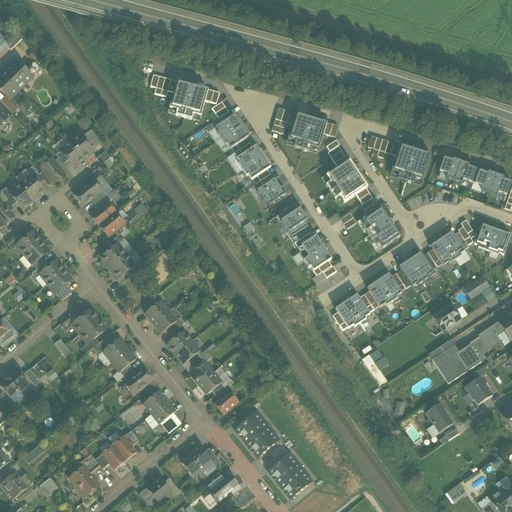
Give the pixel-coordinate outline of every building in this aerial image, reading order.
[(14,39),(5,47),(10,51),(18,43),(14,39)] [(25,71),(16,62),(2,76),(17,93),(31,79),(32,79),(25,71)] [(42,72),(33,63),(25,71),(32,79),(31,79),(33,80),(42,72)] [(17,93),(2,76),(0,78),(0,92),(9,101),(17,93)] [(153,76),(150,88),(155,89),(154,95),(165,98),(167,92),(172,94),(175,82),(153,76)] [(207,90),(175,82),(172,94),(168,109),(200,117),(205,101),(207,90)] [(218,93),(207,90),(205,101),(216,103),(218,93)] [(0,103),(0,111),(7,119),(12,115),(3,106),(0,103)] [(211,110),(218,120),(227,114),(221,104),(211,110)] [(291,126),(295,115),(278,109),(271,132),(282,136),(286,124),(291,126)] [(214,129),(221,140),(241,126),(234,115),(214,129)] [(291,126),(286,143),(317,154),(323,136),(326,125),(295,115),(291,126)] [(78,122),(84,131),(89,128),(83,118),(78,122)] [(327,124),(326,125),(323,136),(334,139),(338,128),(327,124)] [(249,137),(241,126),(221,140),(228,150),(231,149),(245,139),(249,137)] [(92,154),(79,137),(69,144),(83,161),(92,154)] [(245,139),(231,149),(237,159),(252,150),(245,139)] [(395,160),(398,149),(371,140),(367,151),(373,153),(371,158),(388,164),(390,158),(395,160)] [(83,161),(69,144),(59,152),(60,153),(67,162),(73,169),(83,161)] [(324,151),(336,170),(346,164),(335,145),(324,151)] [(242,172),(263,158),(256,147),(252,150),(237,159),(236,160),(239,165),(238,166),(242,172)] [(399,149),(390,178),(421,188),(430,160),(399,149)] [(67,162),(60,153),(55,157),(58,160),(63,166),(67,162)] [(104,153),(95,160),(100,166),(109,159),(104,153)] [(269,168),(263,158),(242,172),(245,178),(247,176),(250,181),(251,180),(266,170),(269,168)] [(63,166),(58,160),(53,164),(63,175),(67,172),(63,166)] [(53,164),(51,161),(40,170),(42,173),(52,184),(53,186),(64,177),(53,164)] [(336,170),(324,178),(343,207),(355,199),(366,192),(367,191),(348,162),(346,164),(336,170)] [(462,187),(470,190),(475,177),(466,174),(467,172),(453,167),(452,168),(443,165),(438,178),(447,181),(445,186),(460,191),(462,187)] [(38,176),(31,168),(26,172),(30,177),(38,187),(43,183),(38,177),(38,176)] [(266,170),(251,180),(258,190),(273,180),(266,170)] [(52,184),(42,173),(38,176),(38,177),(43,183),(47,188),(52,184)] [(38,187),(30,177),(20,186),(33,202),(44,193),(38,187)] [(497,199),(506,202),(510,189),(502,186),(502,184),(488,180),(487,181),(478,178),(473,191),(482,194),(480,198),(496,204),(497,199)] [(256,192),(266,207),(285,195),(274,179),(273,180),(258,190),(256,192)] [(92,181),(73,197),(83,208),(102,192),(92,181)] [(33,202),(20,186),(9,195),(16,204),(22,211),(33,202)] [(16,204),(9,195),(5,190),(0,194),(6,201),(12,208),(16,204)] [(366,192),(355,199),(368,219),(378,212),(366,192)] [(107,196),(93,207),(97,212),(106,204),(106,205),(111,201),(107,196)] [(12,208),(6,201),(2,205),(9,214),(14,210),(12,208)] [(2,205),(0,203),(0,224),(2,227),(13,219),(9,214),(2,205)] [(97,212),(90,217),(99,228),(115,215),(106,205),(106,204),(97,212)] [(141,204),(134,211),(141,218),(148,212),(141,204)] [(279,216),(282,221),(297,210),(294,206),(279,216)] [(299,211),(278,224),(287,237),(307,224),(299,211)] [(368,219),(356,226),(375,255),(398,240),(380,211),(378,212),(368,219)] [(136,213),(126,219),(129,225),(139,219),(136,213)] [(350,214),(340,220),(346,230),(356,224),(350,214)] [(123,225),(115,215),(99,228),(107,238),(114,233),(123,226),(123,225)] [(123,226),(114,233),(117,238),(126,230),(123,226)] [(479,227),(472,249),(504,259),(510,238),(501,235),(502,232),(492,229),(491,231),(479,227)] [(451,233),(428,248),(432,254),(441,268),(443,271),(449,267),(450,269),(461,262),(460,259),(466,256),(464,253),(454,239),(451,233)] [(41,243),(32,234),(25,240),(16,248),(24,257),(41,243)] [(21,236),(7,247),(11,252),(16,248),(25,240),(21,236)] [(459,236),(454,239),(464,253),(468,250),(459,236)] [(116,239),(104,249),(107,254),(117,246),(120,244),(116,239)] [(309,276),(329,263),(314,240),(300,249),(308,261),(302,265),(309,276)] [(24,257),(19,261),(26,270),(31,267),(32,267),(41,259),(48,253),(41,243),(24,257)] [(107,254),(100,260),(109,270),(125,257),(117,246),(107,254)] [(419,254),(396,270),(400,275),(409,289),(411,292),(417,288),(418,290),(430,283),(428,281),(434,277),(432,274),(423,260),(419,254)] [(432,254),(427,257),(437,271),(441,268),(432,254)] [(125,257),(109,270),(117,281),(125,275),(134,267),(125,257)] [(427,257),(423,260),(432,274),(437,271),(427,257)] [(41,259),(32,267),(36,271),(45,264),(41,259)] [(49,268),(39,277),(46,286),(63,272),(56,263),(49,268)] [(134,267),(125,275),(129,279),(143,268),(138,263),(134,267)] [(49,268),(45,264),(36,271),(31,275),(35,280),(39,277),(49,268)] [(63,272),(46,286),(54,295),(64,287),(71,281),(63,272)] [(400,275),(395,278),(405,292),(409,289),(400,275)] [(387,276),(365,291),(368,296),(378,310),(380,313),(385,310),(387,312),(398,304),(397,302),(402,298),(400,295),(391,281),(387,276)] [(395,278),(391,281),(400,295),(405,292),(395,278)] [(474,284),(480,294),(480,293),(488,288),(482,279),(474,284)] [(474,284),(464,291),(470,301),(480,294),(481,294),(480,293),(480,294),(474,284)] [(15,289),(18,292),(13,297),(19,303),(27,295),(18,286),(15,289)] [(64,287),(54,295),(61,303),(70,295),(64,287)] [(488,288),(480,293),(481,294),(480,294),(486,303),(494,297),(488,288)] [(368,296),(364,299),(373,313),(378,310),(368,296)] [(356,297),(333,312),(337,318),(346,331),(348,334),(353,331),(355,333),(366,325),(365,323),(367,322),(371,319),(369,317),(359,302),(356,297)] [(155,299),(145,307),(149,311),(159,303),(155,299)] [(364,300),(359,302),(369,317),(373,314),(364,300)] [(149,311),(144,315),(152,325),(168,313),(160,303),(159,303),(149,311)] [(450,306),(431,318),(441,333),(460,321),(450,306)] [(37,319),(30,310),(25,314),(33,323),(37,319)] [(79,321),(71,327),(72,327),(79,336),(98,321),(91,312),(79,321)] [(511,312),(510,314),(511,315),(505,320),(504,318),(496,323),(497,325),(499,329),(502,332),(504,331),(508,337),(509,336),(511,340),(511,312)] [(168,313),(152,325),(161,335),(168,329),(176,323),(176,322),(168,313)] [(75,315),(61,327),(65,332),(72,327),(71,327),(79,321),(75,315)] [(337,318),(332,321),(342,335),(346,331),(337,318)] [(176,323),(168,329),(172,334),(178,329),(183,325),(179,320),(176,322),(176,323)] [(98,321),(79,336),(86,346),(87,346),(94,340),(106,331),(98,321)] [(497,325),(477,338),(478,340),(468,347),(480,364),(483,361),(481,357),(487,353),(484,349),(496,341),(491,334),(499,329),(497,325)] [(182,333),(178,329),(172,334),(169,336),(173,341),(182,333)] [(7,334),(0,339),(0,346),(1,347),(14,336),(10,331),(7,333),(7,334)] [(173,341),(166,347),(174,357),(191,343),(183,333),(182,333),(173,341)] [(98,345),(92,350),(98,357),(102,354),(102,353),(111,346),(106,339),(98,345)] [(61,340),(55,344),(64,358),(70,354),(61,340)] [(94,340),(87,346),(86,346),(80,351),(85,356),(92,350),(98,345),(94,340)] [(111,346),(102,353),(102,354),(98,357),(98,359),(104,367),(106,367),(110,364),(127,351),(118,340),(111,346)] [(191,343),(174,357),(182,367),(187,363),(196,355),(199,353),(191,343)] [(468,347),(458,354),(453,347),(431,362),(447,386),(480,364),(468,347)] [(378,349),(362,361),(380,387),(387,382),(379,371),(389,365),(378,349)] [(127,351),(110,364),(119,374),(128,367),(135,361),(127,351)] [(196,355),(187,363),(191,368),(200,360),(196,355)] [(200,360),(191,368),(195,372),(204,365),(200,360)] [(212,374),(204,364),(204,365),(195,372),(189,376),(198,386),(212,374)] [(128,367),(119,374),(123,379),(132,371),(128,367)] [(16,371),(13,374),(13,375),(9,378),(8,379),(5,381),(4,382),(5,382),(0,385),(0,388),(9,400),(17,393),(20,394),(24,390),(24,388),(21,384),(25,381),(21,376),(21,375),(18,371),(16,371)] [(39,383),(29,371),(24,376),(34,388),(39,383)] [(132,371),(123,379),(127,383),(136,376),(132,371)] [(127,383),(123,386),(133,398),(143,390),(152,382),(143,371),(136,376),(127,383)] [(212,374),(198,386),(206,397),(211,392),(220,385),(221,384),(212,374)] [(474,401),(477,407),(492,397),(488,390),(485,384),(484,385),(480,379),(464,390),(472,402),(474,401)] [(153,381),(152,382),(143,390),(147,394),(157,386),(153,381)] [(220,385),(211,392),(215,397),(224,390),(220,385)] [(224,390),(215,397),(219,402),(228,394),(224,390)] [(158,393),(143,406),(151,416),(166,404),(158,393)] [(219,402),(213,406),(222,417),(238,404),(229,393),(228,394),(219,402)] [(130,408),(132,410),(140,403),(139,401),(130,408)] [(166,404),(151,416),(159,426),(160,426),(173,415),(175,414),(166,404)] [(426,414),(439,434),(454,425),(440,404),(426,414)] [(511,407),(501,414),(509,425),(511,424),(511,425),(511,407)] [(481,413),(477,408),(468,414),(471,419),(481,413)] [(267,428),(255,414),(234,432),(245,446),(267,428)] [(173,415),(160,426),(168,436),(172,432),(168,427),(177,420),(173,415)] [(20,427),(11,416),(0,425),(0,426),(3,430),(8,425),(14,432),(20,427)] [(177,420),(168,427),(172,432),(178,428),(181,425),(177,420)] [(278,442),(267,428),(245,446),(257,460),(278,442)] [(449,441),(458,435),(455,430),(445,436),(449,441)] [(130,433),(123,439),(130,448),(138,443),(130,433)] [(123,439),(122,439),(112,447),(125,463),(135,455),(130,448),(123,439)] [(39,446),(28,456),(32,461),(44,452),(39,446)] [(125,463),(112,447),(101,456),(102,456),(109,465),(114,472),(125,463)] [(198,449),(180,463),(193,478),(210,464),(209,462),(203,455),(198,449)] [(215,458),(209,450),(203,455),(209,462),(215,458)] [(300,470),(289,455),(267,473),(278,487),(300,470)] [(94,462),(90,456),(80,464),(83,468),(84,468),(90,476),(100,469),(94,462)] [(109,465),(102,456),(94,462),(100,469),(102,471),(109,465)] [(215,458),(209,462),(210,464),(214,468),(219,463),(215,458)] [(495,469),(503,463),(499,458),(491,464),(495,469)] [(90,476),(84,468),(83,468),(70,479),(78,489),(77,490),(84,499),(88,495),(91,496),(95,492),(96,490),(95,490),(99,487),(90,476)] [(10,470),(0,478),(0,486),(14,475),(10,470)] [(300,470),(278,487),(290,501),(311,484),(300,470)] [(0,486),(0,487),(7,496),(9,495),(13,500),(26,490),(32,485),(25,476),(19,481),(14,475),(0,486)] [(211,493),(225,481),(221,476),(207,488),(211,493)] [(211,493),(209,494),(216,503),(229,493),(233,498),(241,491),(230,477),(225,481),(211,493)] [(49,480),(39,488),(47,498),(57,490),(49,480)] [(163,485),(159,480),(146,491),(159,506),(171,496),(172,495),(163,485)] [(179,493),(168,480),(163,485),(172,495),(171,496),(173,498),(179,493)] [(452,505),(467,494),(460,484),(445,494),(452,505)] [(511,485),(511,484),(500,492),(511,508),(511,485)] [(511,511),(511,508),(500,492),(488,501),(496,511),(511,511)] [(496,511),(488,501),(486,498),(477,505),(481,511),(496,511)]
